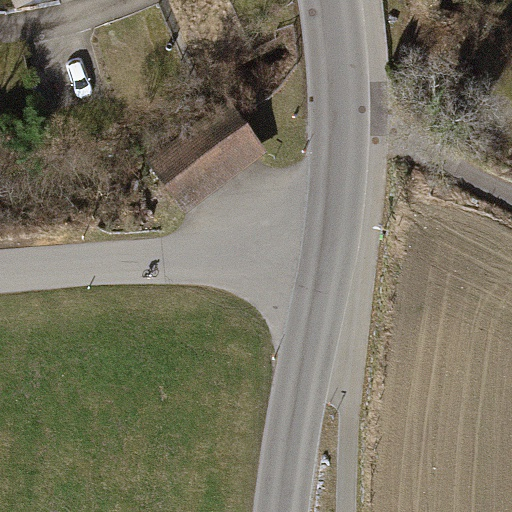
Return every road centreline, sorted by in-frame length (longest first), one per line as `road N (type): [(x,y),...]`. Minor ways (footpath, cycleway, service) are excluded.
road 1 (tertiary): [(0,271),(214,263),(326,275)]
road 2 (tertiary): [(327,0),(338,127),(326,275)]
road 3 (tertiary): [(326,275),(283,511)]
road 4 (track): [(126,0),(0,29)]
